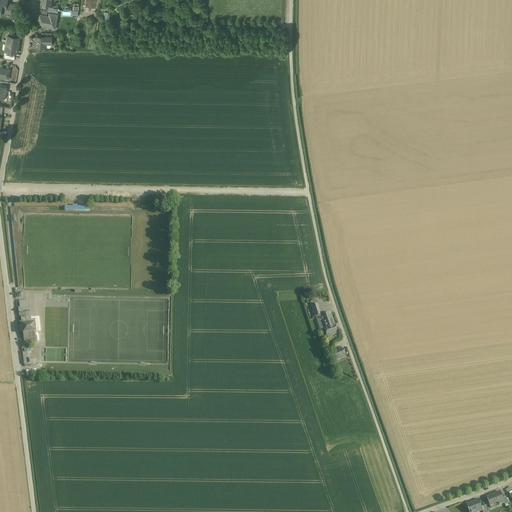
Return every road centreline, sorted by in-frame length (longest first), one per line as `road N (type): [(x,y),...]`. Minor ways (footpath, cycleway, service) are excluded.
road 1 (residential): [(291,0),(297,129),(323,270),(406,511)]
road 2 (residential): [(0,222),(34,511)]
road 3 (residential): [(22,65),(0,189)]
